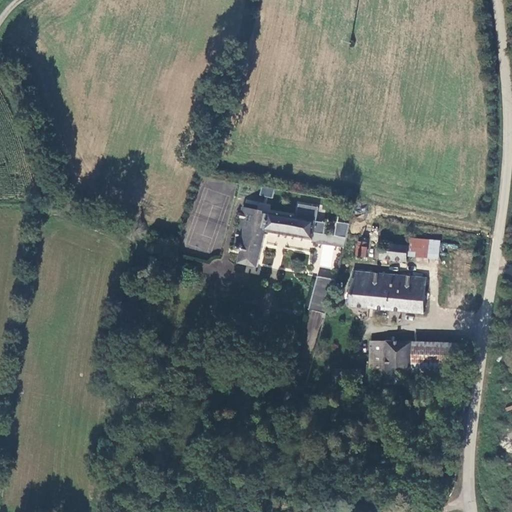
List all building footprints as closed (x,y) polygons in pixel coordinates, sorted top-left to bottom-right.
[(257,269),(263,244),(265,233),(266,227),(260,225),(262,213),(242,209),(234,244),(237,245),(236,245),(235,246),(234,247),(234,249),(234,250),(235,252),(237,253),(241,254),(238,265),(257,269)] [(266,227),(265,233),(312,241),(313,233),(315,222),(268,214),(266,227)] [(338,220),(335,236),(347,238),(350,223),(338,220)] [(315,222),(313,233),(325,235),(327,224),(315,222)] [(410,238),(409,245),(410,245),(410,250),(442,253),(443,241),(410,238)] [(355,241),(354,257),(365,258),(366,242),(355,241)] [(386,245),(379,245),(378,258),(409,261),(410,250),(410,245),(409,245),(387,243),(386,245)] [(421,314),(423,282),(353,275),(349,307),(421,314)] [(336,282),(316,278),(312,308),(323,310),(323,312),(326,312),(336,282)] [(410,370),(411,344),(370,342),(369,375),(385,375),(385,385),(409,385),(409,379),(410,370)] [(459,346),(411,344),(410,370),(458,371),(459,346)] [(361,384),(362,364),(334,363),(334,383),(361,384)] [(458,371),(410,370),(409,379),(458,381),(458,371)]
